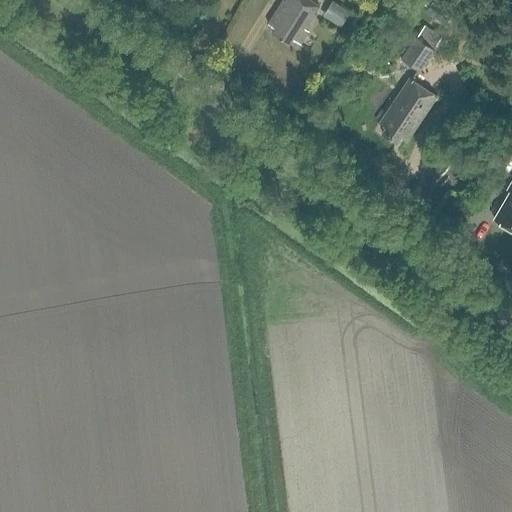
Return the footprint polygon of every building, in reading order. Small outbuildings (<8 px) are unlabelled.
[(322,9),(307,0),(286,0),(270,27),(279,32),(275,38),(290,47),(293,42),(302,47),(310,35),(307,32),(322,9)] [(441,28),(453,12),(435,0),(411,0),(391,31),(411,45),(415,40),(429,20),(441,28)] [(333,3),(323,18),(341,29),(350,14),(333,3)] [(423,30),(403,59),(419,70),(439,42),(423,30)] [(435,95),(410,78),(380,123),(385,127),(382,132),(397,143),(401,138),(405,140),(435,95)] [(494,220),(511,230),(511,183),(508,190),(510,192),(494,220)]
